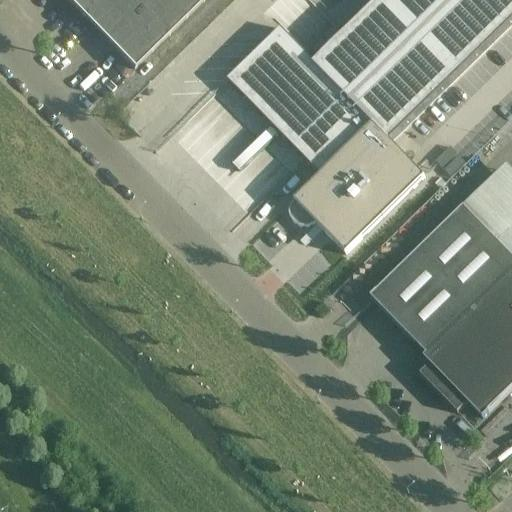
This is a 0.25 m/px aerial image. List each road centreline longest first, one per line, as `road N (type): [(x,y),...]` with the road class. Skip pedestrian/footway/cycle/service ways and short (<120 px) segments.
road 1 (residential): [(448,511),(0,49)]
road 2 (unknown): [(298,358),(374,285),(511,126)]
